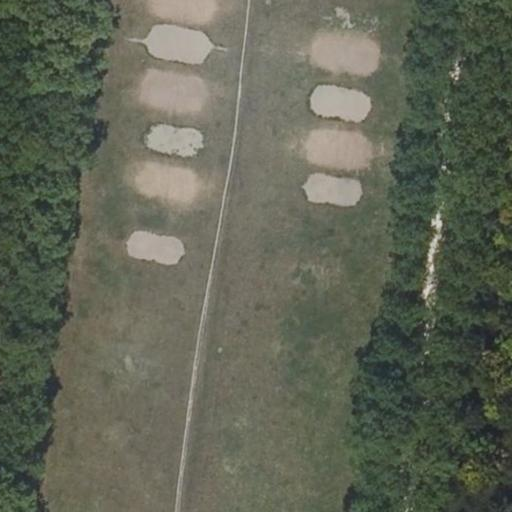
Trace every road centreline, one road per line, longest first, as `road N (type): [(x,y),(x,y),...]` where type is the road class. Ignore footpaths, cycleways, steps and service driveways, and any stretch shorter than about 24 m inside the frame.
road 1 (track): [(476,0),(401,511)]
road 2 (track): [(0,340),(48,0)]
